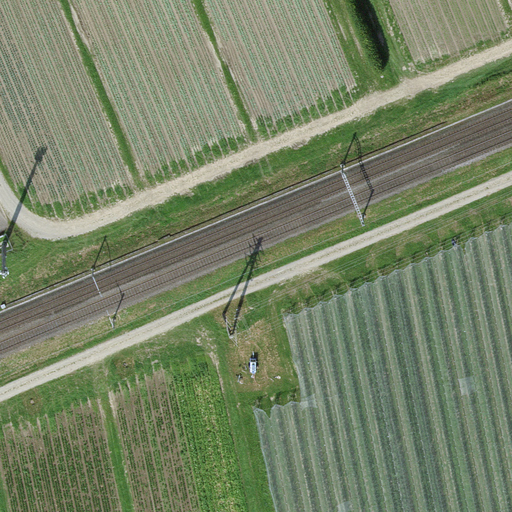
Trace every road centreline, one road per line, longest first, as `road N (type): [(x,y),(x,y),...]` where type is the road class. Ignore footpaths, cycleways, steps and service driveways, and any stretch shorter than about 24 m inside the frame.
road 1 (track): [(0,178),(18,213),(60,235),(511,50)]
road 2 (track): [(511,179),(0,395)]
